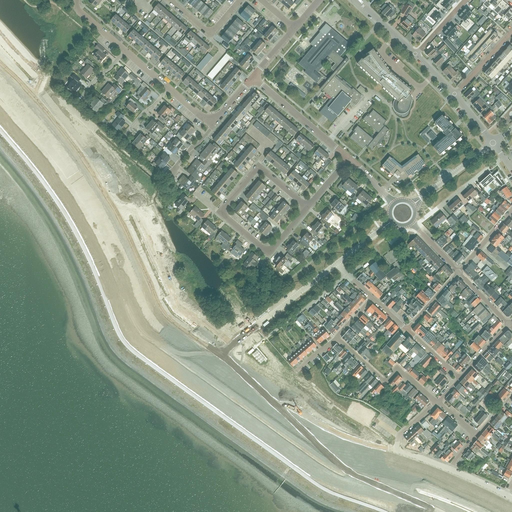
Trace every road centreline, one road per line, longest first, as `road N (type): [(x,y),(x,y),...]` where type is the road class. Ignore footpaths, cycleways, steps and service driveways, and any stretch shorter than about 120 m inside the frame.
road 1 (residential): [(219,353),(162,309),(98,179),(0,60)]
road 2 (tertiary): [(439,511),(346,470),(277,407)]
road 3 (tertiary): [(219,353),(337,263)]
road 4 (residential): [(437,403),(395,368),(383,382),(337,337)]
road 5 (residential): [(244,353),(347,275)]
road 6 (residential): [(395,452),(289,405),(277,407)]
road 7 (residential): [(348,158),(253,79)]
